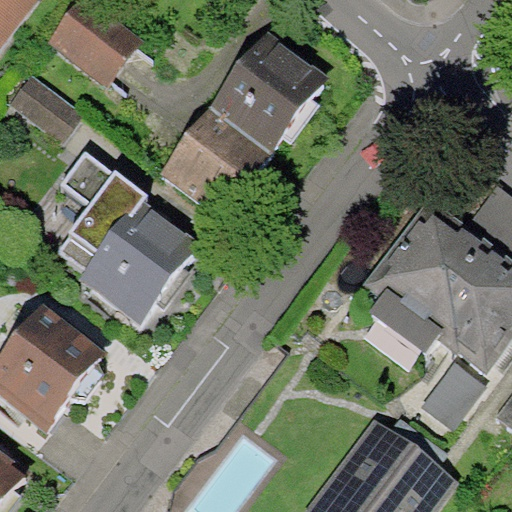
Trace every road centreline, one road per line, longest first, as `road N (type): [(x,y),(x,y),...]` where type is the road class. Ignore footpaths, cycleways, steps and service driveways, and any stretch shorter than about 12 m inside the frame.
road 1 (residential): [(426,87),(106,511)]
road 2 (residential): [(321,0),(426,87)]
